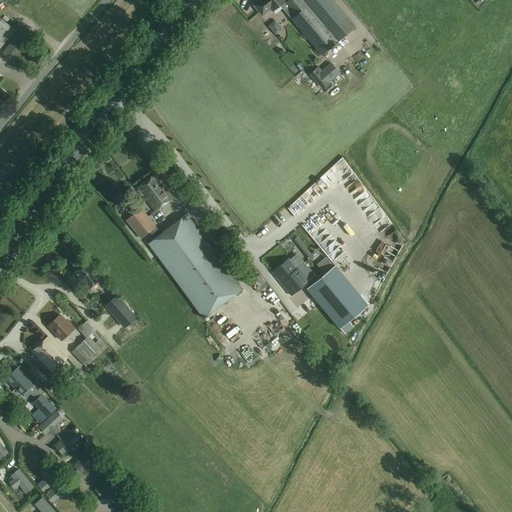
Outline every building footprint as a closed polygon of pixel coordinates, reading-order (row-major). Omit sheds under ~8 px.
[(355,27),(331,0),(288,0),(286,2),(285,1),(285,0),(261,0),(260,2),(259,1),(254,5),(262,15),(271,8),(273,11),(280,5),(322,55),(355,27)] [(0,88),(0,48),(16,30),(0,16),(0,99),(5,93),(0,88)] [(24,26),(10,44),(3,53),(13,61),(34,34),(24,26)] [(322,89),(340,73),(331,63),(322,71),(318,67),(310,74),(322,89)] [(155,211),(169,200),(173,197),(156,173),(137,187),(155,211)] [(154,239),(148,244),(203,318),(242,289),(187,215),(162,234),(144,212),(137,216),(135,213),(126,220),(141,238),(149,232),(154,239)] [(159,213),(152,217),(155,222),(162,218),(159,213)] [(293,240),(299,248),(303,244),(297,236),(293,240)] [(311,254),(303,244),(299,248),(307,257),(311,254)] [(304,262),(297,254),(291,259),(290,258),(272,272),(280,282),(297,267),(304,262)] [(330,263),(326,258),(318,264),(322,269),(330,263)] [(87,262),(73,274),(87,290),(101,278),(87,262)] [(298,267),(280,282),(278,283),(281,287),(283,286),(289,293),(291,295),(309,281),(308,280),(314,275),(311,272),(310,273),(309,270),(310,270),(304,263),(298,268),(298,267)] [(307,289),(320,304),(348,282),(335,266),(307,289)] [(259,273),(249,284),(254,289),(264,278),(259,273)] [(367,305),(348,282),(320,304),(340,328),(348,321),(367,305)] [(265,294),(271,288),(268,285),(260,292),(264,297),(261,299),(265,303),(270,299),(265,294)] [(106,305),(125,327),(135,318),(116,296),(106,305)] [(60,315),(48,326),(62,340),(75,328),(68,320),(66,322),(60,315)] [(222,325),(228,319),(224,315),(218,321),(222,325)] [(348,321),(340,328),(345,334),(353,327),(348,321)] [(83,364),(100,348),(88,336),(71,352),(83,364)] [(67,358),(48,337),(33,351),(52,371),(67,358)] [(42,393),(42,394),(17,368),(6,378),(22,394),(23,393),(26,396),(30,392),(37,399),(33,402),(39,408),(33,414),(41,423),(47,417),(57,408),(42,393)] [(72,373),(79,380),(84,376),(77,369),(72,373)] [(46,433),(51,429),(55,433),(59,430),(55,425),(63,418),(56,412),(40,426),(46,433)] [(63,453),(68,448),(72,453),(75,450),(71,445),(79,438),(73,432),(57,446),(63,453)] [(80,473),(85,468),(89,472),(92,469),(88,465),(96,458),(90,451),(74,466),(80,473)] [(12,475),(16,480),(12,484),(15,488),(19,484),(26,492),(33,486),(19,470),(12,475)] [(55,470),(50,475),(46,470),(42,473),(46,478),(39,485),(45,491),(61,477),(55,470)] [(102,496),(107,492),(111,496),(114,493),(110,489),(118,481),(112,475),(96,490),(102,496)] [(69,496),(65,491),(70,487),(64,480),(47,495),(53,501),(61,494),(65,499),(69,496)] [(54,511),(43,498),(36,504),(43,511),(42,511),(54,511)] [(132,511),(140,506),(134,499),(119,511),(132,511)]
